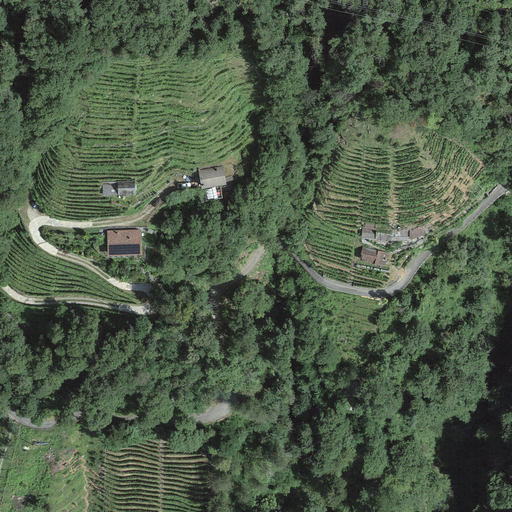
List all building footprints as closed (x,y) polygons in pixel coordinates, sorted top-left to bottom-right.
[(223,166),(198,171),(201,188),(226,184),(223,166)] [(134,181),(118,182),(118,196),(135,195),(134,181)] [(376,229),(362,227),(361,238),(375,239),(375,238),(376,230),(376,229)] [(422,227),(410,231),(413,239),(425,234),(422,227)] [(392,229),(391,232),(390,240),(407,240),(406,230),(392,229)] [(141,230),(107,231),(107,255),(141,254),(141,230)] [(391,232),(376,230),(375,238),(390,240),(391,232)] [(385,266),(387,253),(362,248),(360,261),(375,264),(385,266)] [(367,375),(348,373),(347,387),(365,389),(367,375)]
